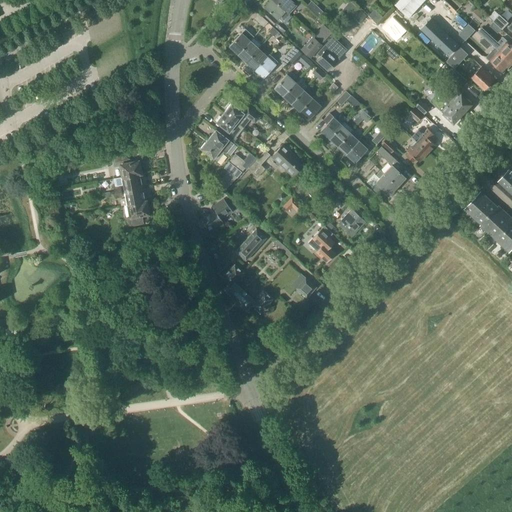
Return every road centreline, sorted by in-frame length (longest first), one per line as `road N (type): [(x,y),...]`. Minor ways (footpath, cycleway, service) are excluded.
road 1 (unclassified): [(250,393),(206,264),(176,135)]
road 2 (residential): [(229,72),(399,230)]
road 3 (residential): [(250,393),(399,230)]
road 4 (residential): [(399,230),(511,107)]
road 5 (unclassified): [(303,511),(250,393)]
